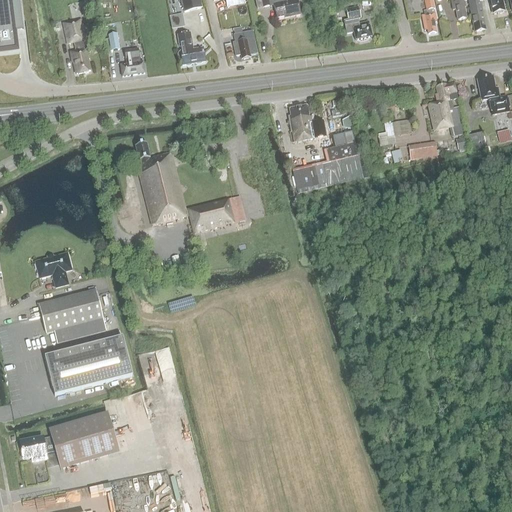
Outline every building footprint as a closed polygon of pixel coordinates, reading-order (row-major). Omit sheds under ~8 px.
[(0,0),(0,52),(18,50),(15,31),(23,30),(19,0),(0,0)] [(202,8),(199,0),(181,0),(184,12),(202,8)] [(260,0),(262,7),(269,6),(269,7),(274,6),(276,18),(290,15),(290,17),(300,14),(296,0),(260,0)] [(424,0),(428,15),(422,16),(425,31),(428,30),(429,34),(437,33),(435,22),(437,22),(435,13),(431,14),(430,10),(435,9),(432,0),(424,0)] [(450,0),(453,11),(456,10),(458,20),(467,18),(464,8),(466,8),(464,1),(466,1),(466,0),(450,0)] [(486,31),(481,9),(480,9),(478,0),(470,0),(471,1),(470,1),(472,11),(471,11),(475,33),(486,31)] [(489,0),(492,15),(498,14),(499,14),(502,14),(503,13),(504,12),(501,0),(489,0)] [(360,18),(358,8),(345,11),(348,21),(344,22),(347,35),(354,33),(355,41),(372,37),(368,22),(359,25),(357,19),(360,18)] [(170,16),(173,29),(186,27),(183,13),(170,16)] [(81,19),(63,23),(67,45),(73,44),(75,52),(70,53),(72,64),(74,63),(76,75),(90,72),(88,60),(89,60),(87,49),(86,49),(84,41),(86,41),(81,19)] [(98,25),(93,26),(95,36),(101,35),(98,25)] [(257,55),(253,32),(243,35),(243,34),(242,35),(234,36),(233,36),(235,44),(233,44),(235,57),(241,56),(242,61),(250,59),(250,57),(257,55)] [(119,49),(116,34),(108,36),(111,51),(119,49)] [(179,53),(177,55),(178,59),(180,61),(183,60),(184,66),(186,66),(187,67),(191,66),(191,65),(196,64),(197,65),(201,64),(202,63),(203,63),(205,62),(203,62),(202,56),(203,56),(203,54),(202,54),(201,50),(203,50),(203,49),(201,49),(193,51),(190,34),(179,36),(178,37),(180,48),(181,47),(182,53),(179,53)] [(121,67),(122,78),(145,75),(143,63),(140,64),(139,59),(138,50),(124,52),(126,62),(127,62),(128,66),(121,67)] [(482,103),(490,101),(493,116),(510,113),(507,97),(500,99),(498,88),(495,89),(493,78),(477,81),(482,103)] [(446,103),(445,102),(450,100),(450,102),(458,100),(454,84),(446,86),(446,85),(436,88),(440,104),(429,107),(431,107),(434,118),(432,119),(435,132),(449,128),(451,138),(464,135),(461,125),(460,126),(456,109),(448,110),(446,102),(446,103)] [(291,132),(290,132),(293,143),(325,137),(322,124),(313,126),(311,117),(309,118),(307,107),(289,110),(291,117),(289,118),(291,132)] [(332,119),(342,117),(340,110),(331,112),(332,119)] [(387,139),(402,136),(399,121),(384,124),(387,139)] [(508,131),(497,134),(500,144),(511,141),(508,131)] [(467,137),(471,152),(485,148),(482,134),(467,137)] [(468,152),(466,138),(455,140),(458,154),(468,152)] [(292,173),(296,191),(362,177),(355,144),(347,146),(346,141),(335,143),(337,148),(326,151),(329,165),(292,173)] [(437,158),(435,143),(408,147),(410,161),(423,160),(423,162),(436,160),(435,158),(437,158)] [(153,227),(189,217),(194,234),(234,224),(227,200),(185,211),(171,155),(150,160),(146,145),(135,148),(142,175),(140,175),(153,227)] [(65,273),(71,271),(67,255),(35,263),(39,280),(52,276),(55,289),(68,286),(65,273)] [(95,291),(39,306),(46,335),(54,333),(57,345),(106,332),(95,291)] [(122,338),(44,358),(54,397),(132,377),(122,338)] [(107,415),(50,432),(52,439),(43,441),(43,439),(36,441),(36,439),(28,441),(28,442),(20,444),(23,461),(32,459),(33,463),(47,460),(46,454),(56,452),(61,470),(118,453),(107,415)]
